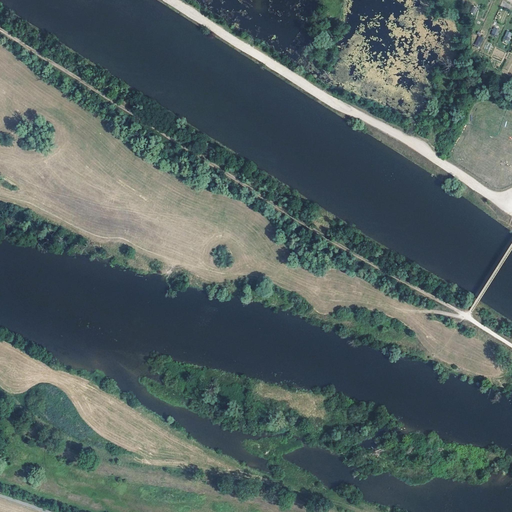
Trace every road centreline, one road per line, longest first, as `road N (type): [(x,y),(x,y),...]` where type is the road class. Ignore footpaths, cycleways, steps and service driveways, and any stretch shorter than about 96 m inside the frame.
road 1 (track): [(511,345),(0,30)]
road 2 (track): [(511,191),(492,197),(168,0)]
